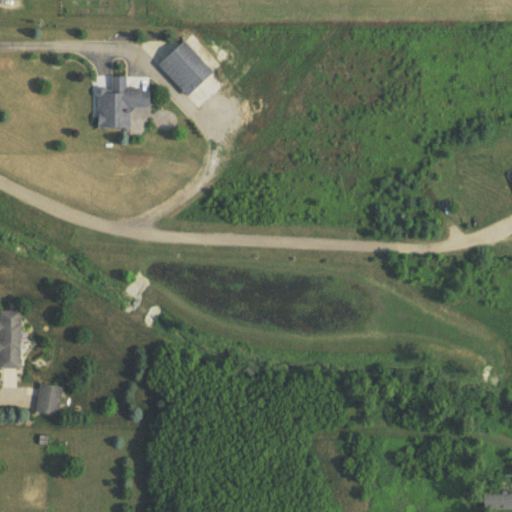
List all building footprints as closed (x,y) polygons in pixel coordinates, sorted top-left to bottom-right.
[(217,74),(188,40),(161,62),(190,97),(217,74)] [(101,92),(101,128),(133,129),(133,108),(154,108),(154,90),(132,89),(132,77),(114,77),(113,92),(101,92)] [(25,309),(0,309),(0,315),(0,367),(24,368),(25,309)] [(60,415),(66,387),(42,383),(37,411),(60,415)] [(510,509),(510,491),(478,491),(478,509),(510,509)]
